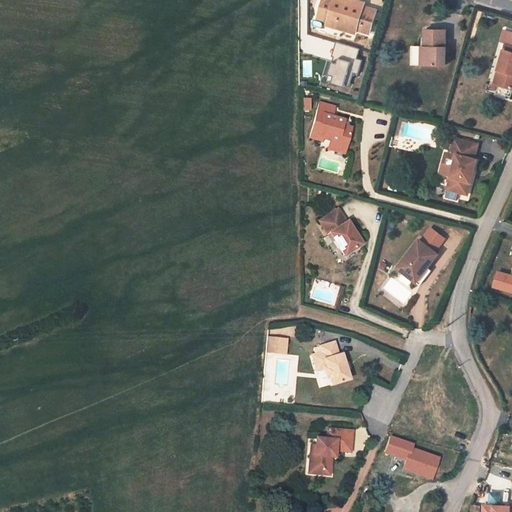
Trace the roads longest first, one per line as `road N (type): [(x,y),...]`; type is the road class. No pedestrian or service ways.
road 1 (residential): [(511,172),(468,272),(459,319),(487,422),(452,511)]
road 2 (unknown): [(462,336),(418,340),(347,511)]
